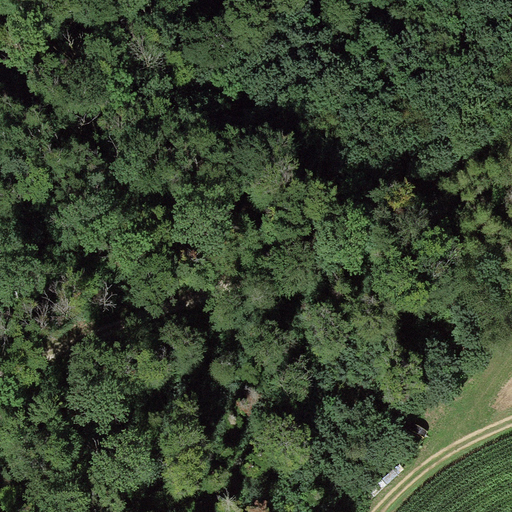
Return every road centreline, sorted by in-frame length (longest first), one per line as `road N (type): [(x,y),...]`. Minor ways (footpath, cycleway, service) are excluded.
road 1 (track): [(0,373),(253,279),(511,137)]
road 2 (track): [(366,222),(460,89),(474,36),(473,0)]
road 3 (track): [(370,511),(438,454),(511,419)]
